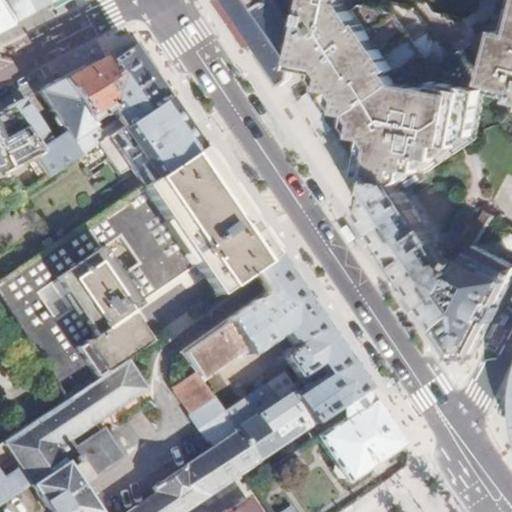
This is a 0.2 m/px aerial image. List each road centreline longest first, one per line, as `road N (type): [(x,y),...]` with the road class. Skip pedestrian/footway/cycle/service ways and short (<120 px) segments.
road 1 (primary): [(456,432),(160,0)]
road 2 (tertiary): [(0,80),(144,0)]
